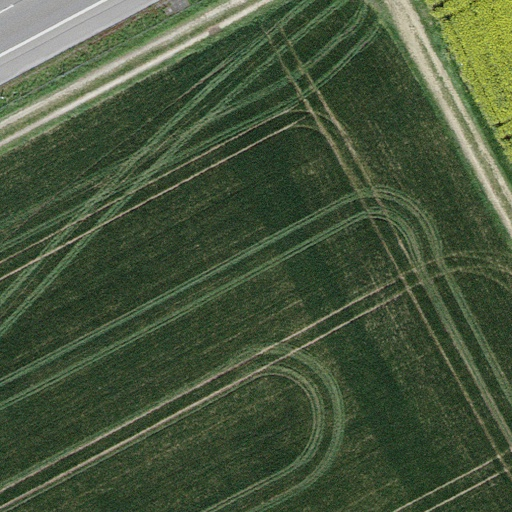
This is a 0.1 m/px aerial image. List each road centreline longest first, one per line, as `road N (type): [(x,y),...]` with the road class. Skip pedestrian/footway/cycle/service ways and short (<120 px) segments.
road 1 (track): [(0,135),(255,0)]
road 2 (track): [(511,226),(391,0)]
